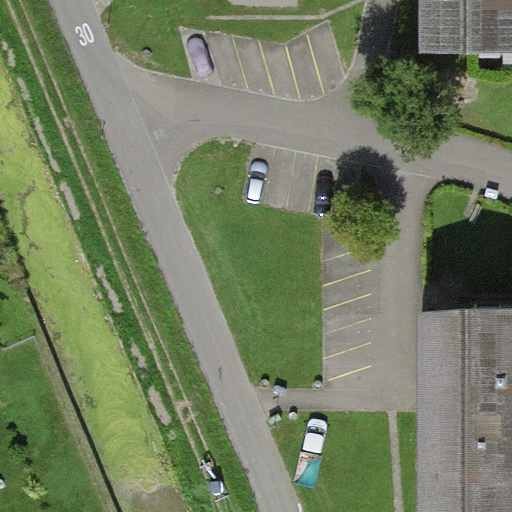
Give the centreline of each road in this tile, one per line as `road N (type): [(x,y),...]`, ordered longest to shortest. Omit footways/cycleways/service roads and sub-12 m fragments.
road 1 (residential): [(287,511),(126,129)]
road 2 (residential): [(126,129),(215,113),(343,130),(511,178)]
road 3 (residential): [(126,129),(69,0)]
